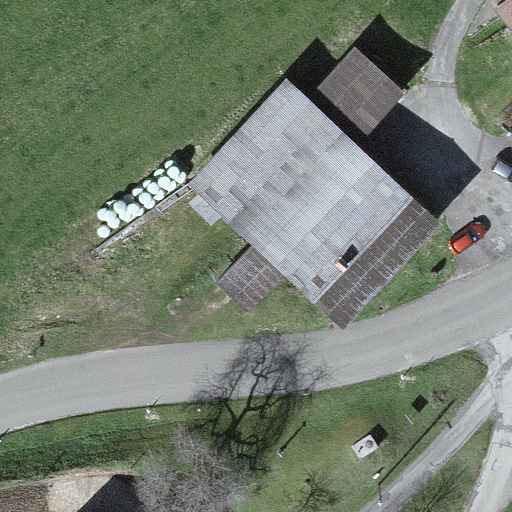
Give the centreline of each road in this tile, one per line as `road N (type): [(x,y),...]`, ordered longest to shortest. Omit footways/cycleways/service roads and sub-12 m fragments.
road 1 (tertiary): [(0,407),(131,374),(291,364),(366,349),(511,300)]
road 2 (residential): [(377,511),(465,421),(511,353)]
